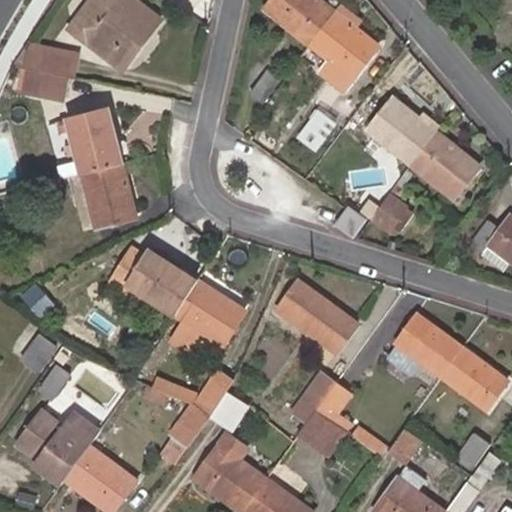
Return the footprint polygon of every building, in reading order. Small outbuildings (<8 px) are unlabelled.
[(145,34),(150,38),(163,21),(135,0),(93,0),(71,31),(89,45),(91,43),(121,67),(131,54),(145,34)] [(271,0),(264,9),(311,46),(338,10),(325,0),(271,0)] [(338,10),(311,46),(327,59),(319,70),(347,92),(383,45),(359,26),(363,21),(342,5),(338,10)] [(136,57),(150,38),(145,34),(131,54),(136,57)] [(40,71),(71,77),(75,58),(45,51),(40,71)] [(40,71),(28,68),(23,91),(66,100),(71,77),(40,71)] [(265,101),(281,80),(267,70),(252,91),(265,101)] [(412,165),(438,130),(392,94),(377,115),(368,108),(352,129),(361,136),(366,129),(412,165)] [(69,117),(84,174),(126,162),(111,106),(69,117)] [(317,150),(337,122),(320,110),(300,137),(317,150)] [(483,166),(438,130),(412,165),(456,201),(483,166)] [(126,162),(84,174),(99,230),(140,218),(126,162)] [(407,172),(380,208),(372,219),(391,233),(410,206),(399,197),(413,177),(407,172)] [(344,193),(338,200),(345,206),(347,203),(350,205),(368,218),(355,236),(358,237),(372,219),(380,208),(343,181),(338,189),(344,193)] [(350,205),(337,224),(354,236),(355,236),(368,218),(350,205)] [(482,255),(506,272),(511,262),(511,213),(511,212),(500,227),(490,220),(473,242),(485,251),(482,255)] [(178,316),(201,280),(152,248),(145,258),(132,250),(109,285),(124,294),(130,285),(178,316)] [(362,324),(301,278),(278,310),(339,355),(362,324)] [(201,280),(178,316),(186,321),(173,343),(190,353),(203,332),(227,347),(249,312),(201,280)] [(463,349),(417,316),(397,344),(399,346),(390,359),(411,374),(420,361),(442,377),(443,377),(463,349)] [(42,333),(23,358),(42,372),(60,347),(42,333)] [(443,377),(442,377),(489,411),(511,381),(465,346),(463,349),(443,377)] [(54,401),(74,375),(60,365),(41,390),(54,401)] [(179,385),(175,395),(194,402),(213,415),(229,391),(236,381),(219,368),(201,393),(179,385)] [(293,412),(309,423),(319,409),(339,381),(323,370),(293,412)] [(348,431),(349,432),(356,422),(342,412),(355,393),(339,381),(319,409),(348,431)] [(171,395),(146,385),(142,396),(166,406),(171,395)] [(234,429),(250,406),(229,391),(213,415),(234,429)] [(161,453),(177,464),(213,415),(194,402),(171,434),(174,436),(161,453)] [(309,423),(300,436),(330,458),(348,431),(319,409),(309,423)] [(92,444),(101,431),(75,412),(65,427),(43,411),(19,445),(41,460),(36,466),(62,485),(66,479),(92,444)] [(355,436),(384,458),(389,452),(392,448),(362,426),(355,436)] [(392,448),(389,452),(407,465),(424,440),(406,428),(392,448)] [(195,478),(242,511),(244,511),(270,477),(244,458),(252,447),(229,431),(195,478)] [(491,445),(475,434),(458,458),(473,469),(491,445)] [(92,444),(66,479),(111,511),(116,511),(141,480),(92,444)] [(478,491),(500,461),(489,453),(468,483),(478,491)] [(373,510),(375,511),(446,511),(448,511),(419,490),(427,480),(410,467),(402,477),(399,475),(373,510)] [(316,511),(270,477),(244,511),(316,511)] [(463,511),(478,491),(468,483),(458,496),(457,497),(448,511),(446,511),(463,511)]
